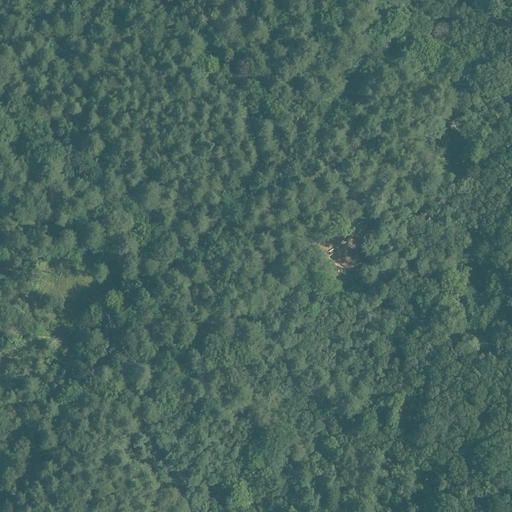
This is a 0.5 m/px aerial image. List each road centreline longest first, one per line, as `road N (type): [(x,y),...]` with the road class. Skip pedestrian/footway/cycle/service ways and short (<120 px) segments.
road 1 (track): [(151,0),(198,32),(244,100),(257,144),(251,184),(224,221),(142,290)]
road 2 (track): [(511,122),(372,398),(352,418)]
road 3 (track): [(0,412),(60,398),(87,381),(142,290)]
